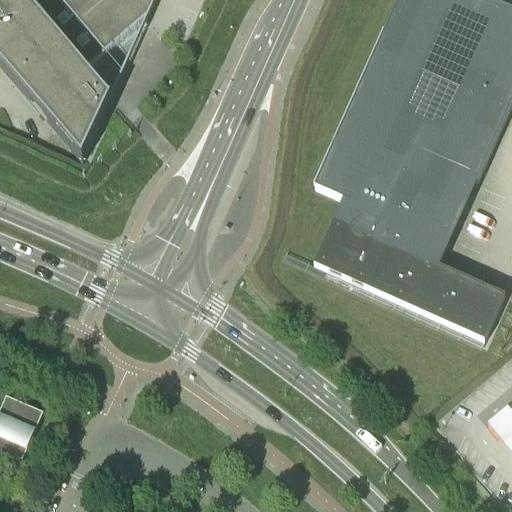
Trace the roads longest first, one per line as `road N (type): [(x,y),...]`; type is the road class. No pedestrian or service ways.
road 1 (secondary): [(441,511),(333,405),(166,287)]
road 2 (tertiary): [(166,287),(294,0)]
road 3 (secondary): [(150,326),(307,438),(386,511)]
road 4 (residential): [(69,511),(100,433),(180,471),(238,511)]
road 5 (secondary): [(166,287),(0,210)]
road 6 (secondary): [(0,250),(150,326)]
